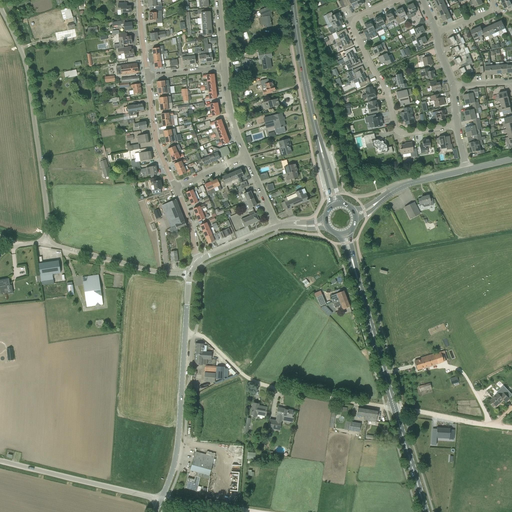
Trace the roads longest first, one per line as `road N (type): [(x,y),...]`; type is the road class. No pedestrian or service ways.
road 1 (track): [(511,428),(261,385),(203,337),(184,335)]
road 2 (primary): [(425,511),(344,234)]
road 3 (residential): [(44,243),(27,75),(0,7)]
road 4 (residential): [(456,125),(402,133),(394,126),(352,23),(397,0)]
road 5 (unclassified): [(161,500),(177,446),(189,276)]
road 6 (unclassified): [(161,500),(0,460)]
road 7 (residential): [(189,276),(44,243)]
road 8 (primary): [(317,138),(292,0)]
road 9 (unclassified): [(355,214),(411,183),(466,170)]
